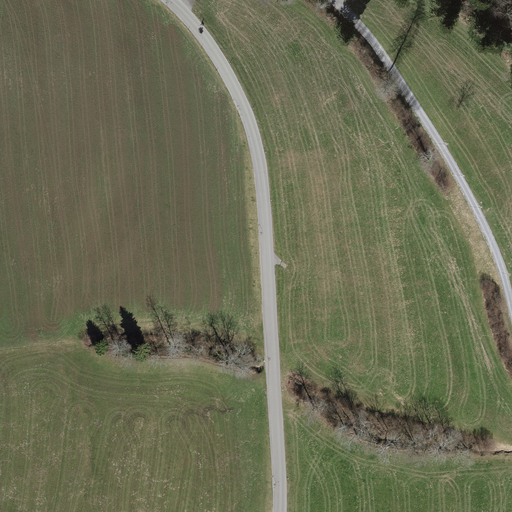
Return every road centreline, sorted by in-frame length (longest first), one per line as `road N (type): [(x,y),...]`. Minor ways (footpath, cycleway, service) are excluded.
road 1 (tertiary): [(279,511),(260,164),(232,81),(171,0)]
road 2 (track): [(340,0),(457,171),(511,314)]
